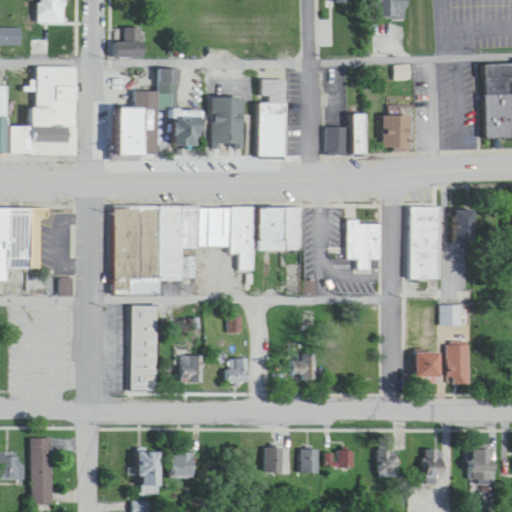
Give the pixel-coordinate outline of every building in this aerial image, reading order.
[(63,24),(63,0),(37,0),(38,24),(63,24)] [(404,0),(373,0),(374,21),(405,20),(404,0)] [(0,45),(21,46),(21,29),(0,28),(0,45)] [(114,43),(114,59),(143,59),(143,28),(125,28),(125,43),(114,43)] [(511,49),(478,51),(480,127),(508,126),(508,116),(511,116),(511,49)] [(410,81),(410,67),(395,67),(395,81),(410,81)] [(0,155),(48,155),(48,149),(55,149),(55,154),(69,154),(68,127),(76,127),(75,68),(35,68),(35,109),(30,109),(30,128),(6,128),(6,86),(0,86),(0,155)] [(119,157),(167,156),(167,120),(173,120),(174,148),(203,148),(202,112),(179,112),(178,70),(158,70),(158,92),(134,92),(134,109),(118,110),(119,157)] [(211,149),(244,149),(244,97),(211,97),(211,149)] [(285,105),(257,105),(257,157),(285,157),(285,105)] [(366,116),(353,116),(353,156),(366,156),(366,116)] [(383,150),(411,150),(411,117),(383,117),(383,150)] [(326,156),(346,156),(346,128),(326,128),(326,156)] [(44,193),(0,193),(0,268),(5,268),(5,257),(38,257),(38,206),(44,206),(44,193)] [(441,194),(441,265),(410,265),(410,193),(441,194)] [(306,196),(112,194),(111,281),(158,281),(158,267),(181,267),(181,235),(195,235),(195,231),(227,232),(227,240),(236,240),(236,258),(250,258),(250,237),(306,238),(306,196)] [(378,210),(355,210),(355,206),(344,206),(343,245),(354,245),(354,256),(367,256),(367,245),(378,245),(378,210)] [(76,266),(61,265),(61,283),(76,284),(76,266)] [(73,281),(60,281),(60,295),(73,295),(73,281)] [(439,292),(462,293),(461,314),(438,313),(439,292)] [(157,376),(126,376),(128,294),(159,294),(157,376)] [(201,316),(190,316),(191,303),(201,303),(201,316)] [(227,304),(242,304),(242,319),(227,320),(227,304)] [(464,370),(466,330),(445,330),(444,369),(464,370)] [(223,349),(214,349),(213,338),(223,338),(223,349)] [(312,341),(294,340),(293,348),(283,348),(283,360),(293,360),(293,366),(312,366),(312,341)] [(436,340),(436,364),(409,363),(409,340),(436,340)] [(201,343),(201,368),(176,368),(177,342),(201,343)] [(246,368),(246,345),(227,345),(227,355),(220,355),(220,368),(246,368)] [(471,346),(449,346),(449,385),(471,385),(471,346)] [(418,379),(442,379),(442,355),(418,355),(418,379)] [(315,382),(315,356),(291,356),(291,382),(315,382)] [(180,384),(203,384),(203,357),(180,357),(180,384)] [(227,360),(227,384),(249,384),(249,360),(227,360)] [(49,424),(28,424),(27,489),(48,489),(49,424)] [(278,436),(278,458),(259,458),(259,435),(278,436)] [(22,466),(0,466),(0,436),(2,436),(2,441),(14,441),(13,450),(22,450),(22,466)] [(314,436),(314,458),(298,458),(298,436),(314,436)] [(191,438),(191,463),(164,464),(164,442),(172,441),(172,437),(191,438)] [(352,438),(351,455),(322,453),(322,439),(330,440),(330,447),(334,447),(334,437),(352,438)] [(439,437),(438,462),(419,462),(420,437),(439,437)] [(395,438),(395,465),(375,465),(375,438),(395,438)] [(488,438),(487,470),(473,470),(473,463),(463,463),(464,438),(488,438)] [(155,440),(155,472),(134,472),(134,461),(127,461),(128,440),(155,440)] [(283,447),(265,447),(265,473),(283,473),(283,447)] [(318,473),(318,447),(301,447),(301,473),(318,473)] [(472,487),(495,487),(496,449),(472,449),(472,487)] [(161,450),(138,450),(138,486),(161,486),(161,450)] [(427,450),(427,483),(445,483),(445,450),(427,450)] [(354,467),(354,451),(325,451),(325,467),(354,467)] [(379,478),(399,478),(399,451),(379,451),(379,478)] [(194,453),(171,453),(171,478),(194,478),(194,453)] [(149,511),(150,502),(133,502),(132,511),(149,511)]
